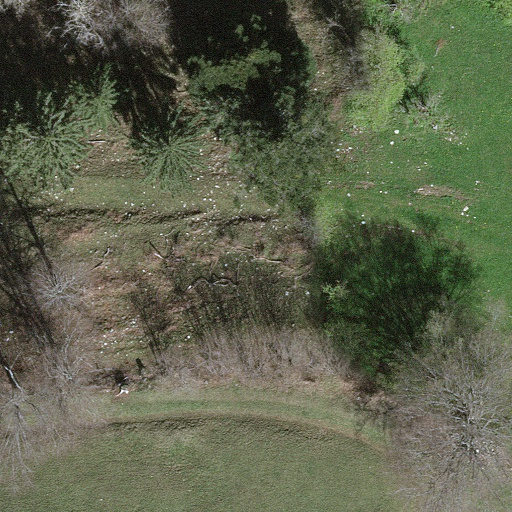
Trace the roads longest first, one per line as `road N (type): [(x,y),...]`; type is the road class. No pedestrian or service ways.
road 1 (track): [(511,250),(345,206),(0,190)]
road 2 (track): [(439,507),(424,466),(394,439),(271,401),(0,411)]
